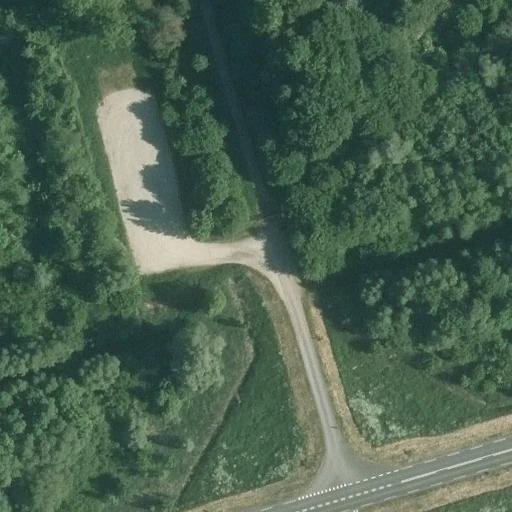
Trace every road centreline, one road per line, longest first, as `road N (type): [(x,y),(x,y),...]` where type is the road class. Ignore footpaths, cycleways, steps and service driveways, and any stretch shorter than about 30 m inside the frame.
road 1 (track): [(271,240),(202,0)]
road 2 (secondary): [(289,511),(511,447)]
